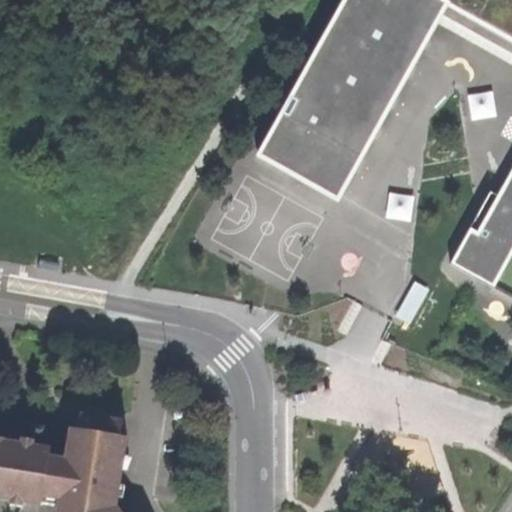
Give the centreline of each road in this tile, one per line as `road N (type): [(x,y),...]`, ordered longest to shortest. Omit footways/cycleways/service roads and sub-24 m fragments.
road 1 (residential): [(0,294),(226,341),(251,375),(254,511)]
road 2 (track): [(295,0),(219,139),(108,312)]
